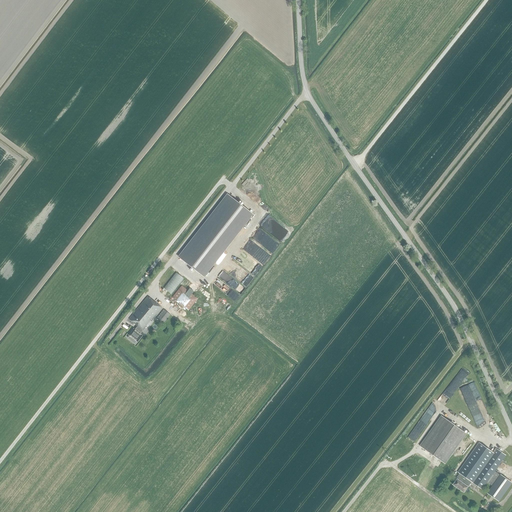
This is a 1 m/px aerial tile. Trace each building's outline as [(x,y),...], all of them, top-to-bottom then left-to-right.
[(228,195),(179,258),(203,276),(252,214),(228,195)] [(171,294),(183,278),(176,273),(164,288),(171,294)] [(246,287),(226,273),(216,286),(236,301),(246,287)] [(198,299),(182,286),(172,298),(188,311),(198,299)] [(135,330),(133,329),(128,335),(137,342),(142,336),(140,334),(146,326),(147,327),(148,327),(152,322),(151,322),(162,308),(148,296),(130,319),(134,323),(138,326),(135,330)] [(170,315),(164,310),(157,318),(163,324),(170,315)] [(470,393),(472,392),(468,384),(461,387),(467,397),(471,395),(470,393)] [(466,433),(441,416),(420,446),(445,464),(466,433)] [(500,475),(495,471),(506,455),(496,448),(493,452),(479,442),(458,472),(459,473),(452,483),(464,492),(472,482),(482,489),(487,482),(492,486),(487,493),(499,501),(511,483),(511,482),(501,474),(500,475)]
